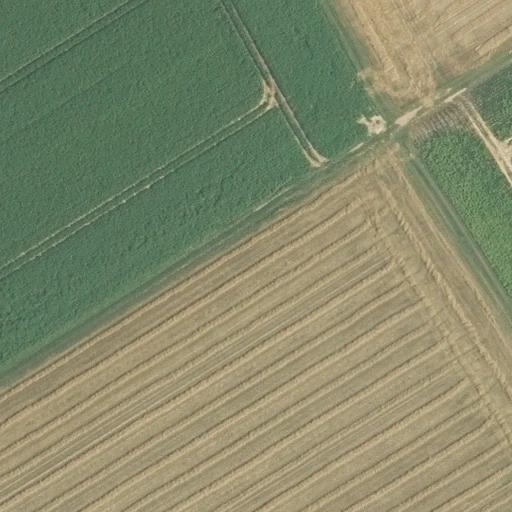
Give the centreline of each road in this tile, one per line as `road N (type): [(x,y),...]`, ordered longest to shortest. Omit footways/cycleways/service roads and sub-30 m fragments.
road 1 (track): [(511,58),(0,379)]
road 2 (track): [(336,0),(511,305)]
